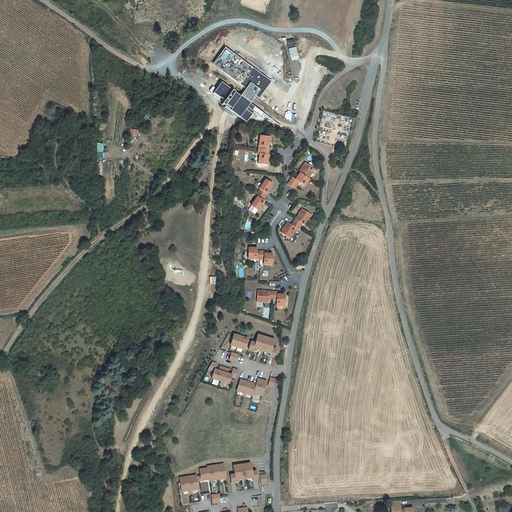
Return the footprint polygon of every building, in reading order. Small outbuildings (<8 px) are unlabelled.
[(223,48),(226,43),(220,39),(217,44),(223,48)] [(247,121),(254,111),(253,110),(256,105),(253,103),(256,98),(260,100),(274,80),(226,46),(213,64),(246,88),(241,95),(237,92),(237,91),(234,89),(233,90),(223,82),(216,93),(226,100),(224,103),(229,106),(232,108),(231,110),(247,121)] [(267,151),(268,148),(269,138),(260,137),(258,150),(267,151)] [(266,155),(267,151),(258,150),(257,154),(259,155),(258,164),(267,165),(268,156),(266,155)] [(298,173),(299,174),(307,179),(314,169),(305,164),(298,173)] [(288,185),(294,189),(299,182),(304,186),(308,180),(307,179),(299,174),(295,180),(292,178),(288,185)] [(264,197),(267,194),(265,193),(271,184),(265,180),(259,189),(260,190),(258,193),(264,197)] [(262,200),(264,197),(258,193),(256,196),(257,197),(251,206),(257,210),(264,201),(262,200)] [(295,219),(293,222),(300,227),(302,224),(304,225),(310,216),(302,210),(295,219)] [(291,226),(287,223),(281,233),(290,238),(296,229),(297,230),(300,227),(293,222),(291,226)] [(256,251),(256,249),(248,248),(248,259),(259,260),(260,251),(256,251)] [(260,251),(259,260),(263,260),(263,265),(271,265),(271,255),(264,254),(264,252),(260,251)] [(273,292),(269,292),(257,292),(257,302),(268,302),(269,300),(272,300),(273,292)] [(273,292),(272,300),(276,300),(276,305),(283,306),(284,295),(277,295),(276,292),(273,292)] [(248,339),(234,335),(230,346),(244,350),(248,339)] [(274,357),(277,348),(273,347),(275,341),(258,335),(256,342),(252,341),(249,349),(254,351),(255,349),(260,351),(263,352),(270,354),(270,356),(274,357)] [(240,354),(232,352),(230,360),(237,362),(240,354)] [(229,368),(220,366),(219,370),(215,369),(217,363),(213,362),(208,370),(214,372),(212,378),(230,384),(232,376),(236,377),(238,370),(234,368),(232,374),(228,372),(229,368)] [(276,379),(271,377),(268,386),(274,387),(276,379)] [(254,396),(255,392),(262,395),(266,381),(262,379),(258,378),(257,384),(252,382),(244,380),(241,379),(237,391),(254,396)] [(199,470),(200,476),(199,476),(199,482),(208,480),(208,481),(225,479),(223,464),(206,467),(206,469),(199,470)] [(233,466),(234,474),(230,475),(231,483),(237,482),(237,480),(242,479),(246,479),(252,478),(252,480),(257,479),(256,471),(252,471),(251,464),(233,466)] [(182,493),(188,492),(188,494),(192,493),(192,491),(198,490),(196,475),(179,478),(182,493)] [(219,494),(211,495),(212,503),(220,502),(219,494)]
